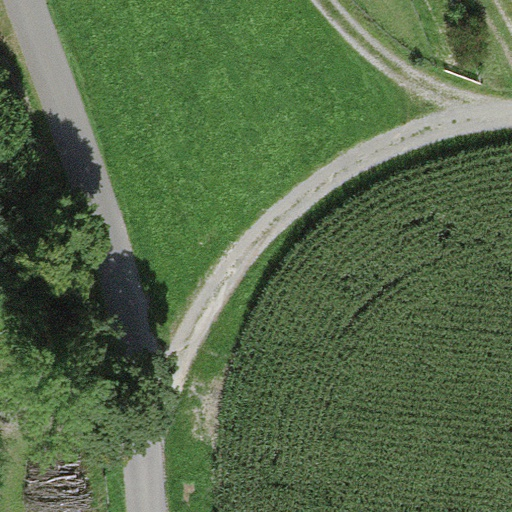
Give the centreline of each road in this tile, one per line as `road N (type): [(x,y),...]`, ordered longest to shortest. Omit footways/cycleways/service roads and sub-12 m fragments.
road 1 (unclassified): [(148,511),(140,393),(107,234),(28,0)]
road 2 (track): [(140,393),(227,265),(344,170),(486,113),(511,114)]
road 3 (track): [(486,113),(371,53),(325,0)]
